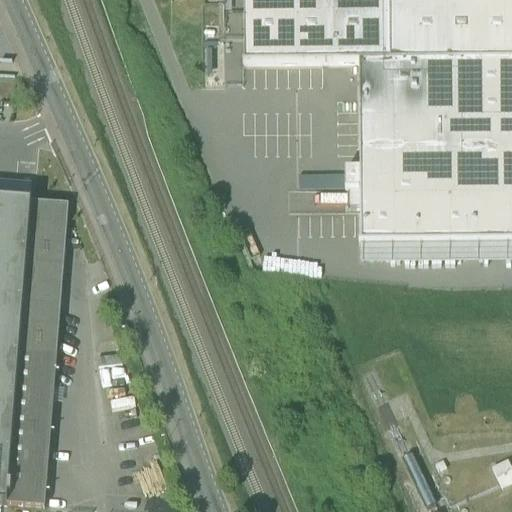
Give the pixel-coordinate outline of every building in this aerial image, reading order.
[(511,0),(244,0),(245,70),(359,69),(511,67),(511,0)] [(361,211),(361,249),(511,247),(511,67),(359,69),(360,174),(360,194),(361,211)] [(345,194),(350,194),(360,194),(360,174),(345,174),(345,194)] [(360,194),(350,194),(350,196),(350,197),(350,211),(361,211),(360,194)] [(44,511),(69,210),(0,204),(0,508),(44,511)] [(492,469),(502,490),(511,485),(511,473),(507,462),(492,469)]
